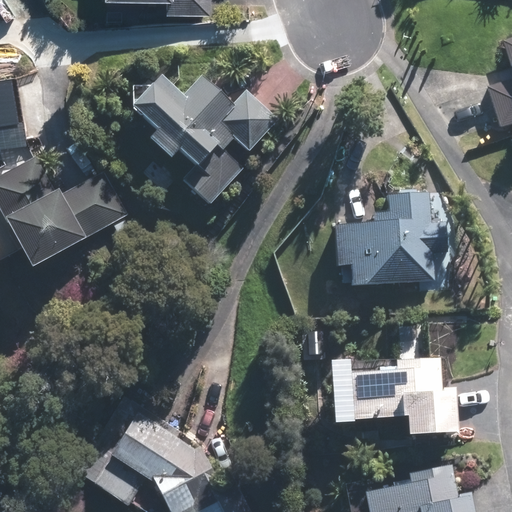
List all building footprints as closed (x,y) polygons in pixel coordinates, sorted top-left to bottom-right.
[(168,0),(169,8),(203,9),(203,0),(168,0)] [(511,44),(505,47),(511,69),(511,83),(491,90),(502,125),(511,121),(511,44)] [(155,83),(130,111),(194,168),(183,181),(208,203),(237,171),(214,151),(229,134),(246,149),(272,120),(244,95),(230,111),(199,84),(180,105),(155,83)] [(29,166),(0,182),(0,216),(27,265),(122,213),(103,180),(52,208),(29,166)] [(376,228),(336,231),(338,265),(349,264),(351,286),(429,281),(427,252),(443,251),(441,224),(426,225),(424,198),(389,200),(390,216),(376,217),(376,228)] [(395,376),(346,379),(349,423),(399,420),(401,441),(452,438),(449,390),(439,391),(437,362),(395,364),(395,376)] [(139,474),(152,481),(166,511),(175,511),(195,503),(198,511),(241,511),(227,481),(214,487),(197,449),(187,454),(128,421),(93,484),(125,501),(139,474)] [(409,488),(361,498),(363,511),(468,511),(465,495),(456,497),(450,468),(407,477),(409,488)]
